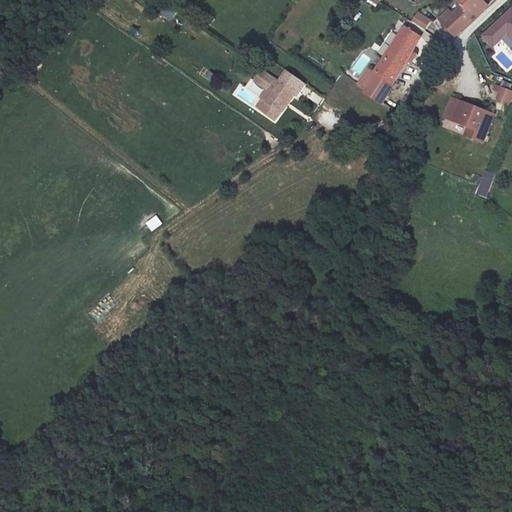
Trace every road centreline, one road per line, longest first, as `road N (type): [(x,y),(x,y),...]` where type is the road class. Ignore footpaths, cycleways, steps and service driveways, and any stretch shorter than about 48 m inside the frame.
road 1 (track): [(414,98),(391,115),(319,130),(193,209)]
road 2 (track): [(498,0),(424,70),(414,98)]
